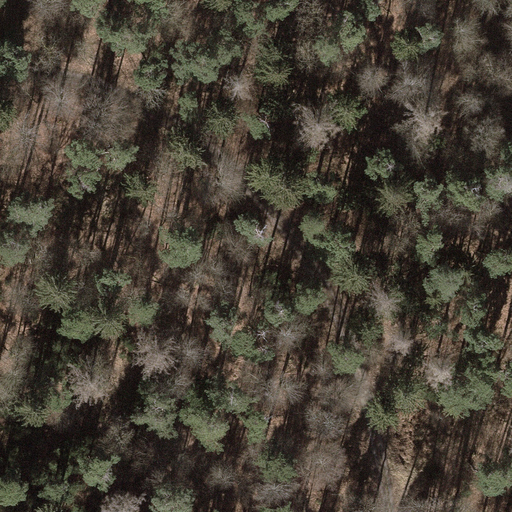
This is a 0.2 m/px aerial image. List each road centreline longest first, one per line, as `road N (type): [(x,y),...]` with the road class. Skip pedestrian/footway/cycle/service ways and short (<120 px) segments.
road 1 (track): [(392,511),(355,345),(282,220),(231,169)]
road 2 (track): [(231,169),(130,93),(55,74),(0,71)]
road 3 (track): [(511,287),(368,396)]
